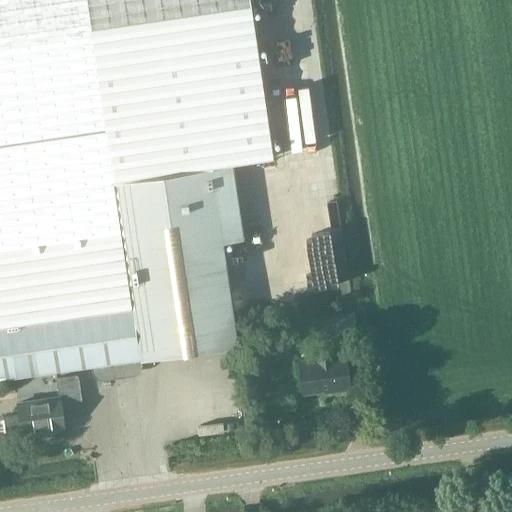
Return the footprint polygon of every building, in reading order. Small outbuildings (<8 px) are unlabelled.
[(273,159),(250,0),(0,0),(0,380),(90,368),(91,372),(93,375),(98,378),(102,378),(105,377),(109,376),(112,372),(121,371),(125,373),(129,374),(133,373),(136,372),(140,368),(141,364),(141,361),(141,360),(238,346),(223,242),(244,238),(237,190),(240,189),(236,165),(273,159)] [(339,311),(351,311),(349,285),(337,286),(339,311)] [(324,338),(356,334),(353,314),(321,318),(324,338)] [(345,356),(333,358),(332,349),(314,351),(315,361),(299,363),(303,393),(323,390),(323,392),(350,388),(345,356)] [(4,416),(6,436),(21,434),(64,428),(62,413),(82,411),(77,376),(56,379),(59,398),(17,404),(18,414),(4,416)] [(186,391),(186,420),(204,419),(203,390),(186,391)]
